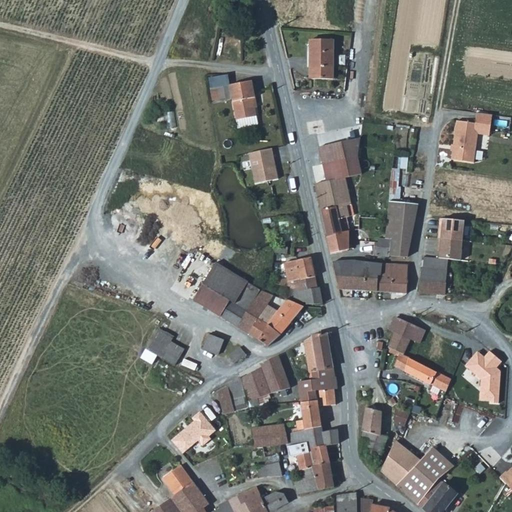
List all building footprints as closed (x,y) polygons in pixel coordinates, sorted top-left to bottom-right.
[(334,77),(335,42),(310,41),(310,72),(334,77)] [(310,80),(334,81),(334,77),(310,72),(310,80)] [(256,98),(253,82),(229,86),(237,121),(257,117),(253,99),(256,98)] [(475,124),(457,121),(451,160),(474,163),(478,134),(489,136),(492,115),(477,113),(475,124)] [(361,138),(321,146),(329,181),(316,183),(329,237),(351,232),(349,217),(351,217),(350,214),(354,213),(346,178),(362,173),(359,157),(361,138)] [(274,148),(252,152),(258,182),(280,178),(274,148)] [(407,169),(409,155),(395,154),(391,198),(399,199),(402,168),(407,169)] [(390,201),(387,226),(414,228),(418,205),(390,201)] [(466,222),(443,220),(439,258),(445,258),(450,258),(463,259),(466,222)] [(386,239),(393,239),(391,256),(408,257),(414,228),(387,226),(386,239)] [(329,237),(332,254),(351,250),(351,232),(329,237)] [(378,253),(378,256),(384,256),(391,257),(391,256),(393,239),(386,239),(379,238),(379,243),(378,249),(378,253)] [(288,285),(291,285),(300,283),(300,287),(318,287),(315,274),(312,256),(285,262),(289,280),(276,277),(275,282),(288,285)] [(439,258),(428,257),(425,256),(424,268),(423,268),(421,292),(451,294),(452,276),(448,276),(450,258),(445,258),(439,258)] [(334,263),(340,289),(378,291),(379,275),(383,275),(384,263),(353,259),(334,263)] [(194,298),(236,325),(261,291),(216,262),(194,298)] [(379,275),(378,291),(407,293),(409,264),(384,263),(383,275),(379,275)] [(291,285),(291,299),(307,300),(307,303),(324,302),(321,287),(318,287),(300,287),(300,283),(291,285)] [(269,304),(275,296),(261,290),(261,291),(236,325),(250,333),(259,319),(269,304)] [(280,311),(269,304),(259,319),(282,334),(306,304),(288,299),(280,311)] [(403,353),(406,354),(413,338),(421,343),(427,330),(397,317),(391,330),(397,332),(391,347),(403,353)] [(259,319),(250,333),(269,345),(282,334),(259,319)] [(210,334),(219,337),(222,331),(212,327),(210,334)] [(147,345),(146,349),(162,358),(172,342),(174,339),(156,329),(147,345)] [(221,339),(225,340),(227,334),(222,331),(219,337),(210,334),(207,340),(219,344),(221,339)] [(313,372),(315,381),(301,382),(303,401),(320,399),(319,390),(336,388),(337,388),(339,388),(329,333),(314,335),(305,342),(311,372),(313,372)] [(219,344),(207,340),(204,348),(219,354),(222,347),(219,344)] [(162,358),(174,366),(184,349),(172,342),(162,358)] [(230,355),(235,362),(247,353),(241,346),(230,355)] [(291,357),(300,352),(297,346),(288,351),(291,357)] [(499,401),(500,371),(497,368),(502,361),(490,351),(484,357),(477,351),(465,366),(481,379),(480,400),(499,401)] [(447,392),(452,379),(411,358),(411,357),(406,354),(403,353),(396,365),(432,384),(435,379),(440,381),(438,387),(447,392)] [(274,392),(290,388),(279,356),(263,363),(274,392)] [(264,368),(273,392),(274,392),(263,363),(262,364),(264,368)] [(243,377),(254,400),(273,392),(264,368),(243,377)] [(236,408),(235,403),(249,400),(242,375),(229,382),(229,384),(217,390),(223,411),(236,408)] [(322,426),(320,406),(337,403),(336,388),(319,390),(320,399),(303,401),(302,401),(303,419),(296,420),(297,430),(322,426)] [(411,412),(413,407),(407,404),(405,410),(411,412)] [(389,435),(381,434),(383,410),(368,407),(363,439),(367,439),(386,443),(389,435)] [(195,421),(172,441),(185,456),(200,442),(204,447),(212,440),(211,437),(218,431),(202,412),(193,418),(195,421)] [(288,442),(289,445),(309,441),(311,449),(340,443),(339,428),(323,431),(322,426),(297,430),(287,432),(286,431),(271,431),(273,424),(256,426),(258,445),(288,442)] [(367,439),(365,447),(383,450),(386,443),(367,439)] [(302,469),(331,462),(329,449),(341,447),(340,443),(311,449),(309,441),(289,445),(291,455),(299,454),(298,455),(301,469),(302,469)] [(383,471),(398,485),(421,462),(412,454),(414,451),(397,441),(383,471)] [(365,447),(363,454),(379,460),(383,450),(365,447)] [(440,479),(455,466),(435,447),(421,462),(398,485),(420,505),(440,479)] [(281,461),(266,464),(252,467),(254,473),(260,472),(261,477),(283,474),(281,461)] [(302,469),(303,475),(305,481),(318,477),(321,489),(335,486),(331,462),(302,469)] [(172,511),(199,511),(211,504),(183,466),(175,468),(163,476),(176,494),(164,503),(172,511)] [(511,467),(501,477),(511,488),(511,467)] [(318,477),(305,481),(303,475),(295,477),(299,494),(321,489),(318,477)] [(430,511),(443,511),(459,493),(440,479),(420,505),(430,511)] [(244,506),(249,503),(263,497),(258,487),(239,496),(244,506)] [(269,511),(289,502),(286,494),(278,491),(263,498),(269,511)] [(390,511),(391,509),(373,504),(375,500),(359,498),(359,493),(339,495),(339,511),(390,511)] [(239,496),(231,500),(236,511),(253,511),(249,503),(244,506),(239,496)] [(263,497),(249,503),(253,511),(269,511),(263,498),(263,497)] [(236,511),(231,500),(221,505),(222,508),(223,511),(236,511)] [(172,511),(164,503),(150,511),(172,511)]
